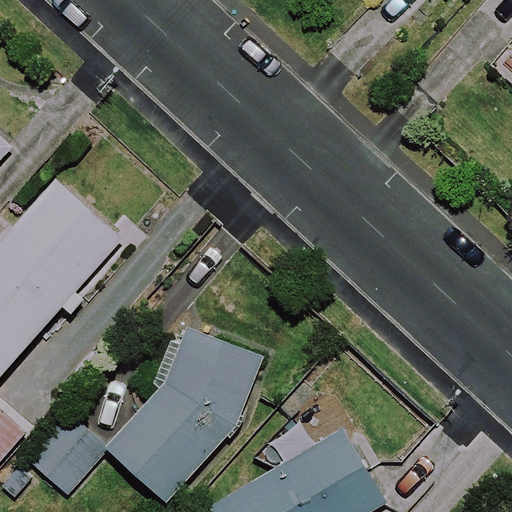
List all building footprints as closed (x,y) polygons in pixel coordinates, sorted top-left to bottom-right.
[(0,160),(13,145),(0,134),(0,160)] [(0,248),(0,381),(123,241),(58,183),(0,248)] [(265,362),(195,328),(170,382),(110,449),(168,501),(234,426),(265,362)] [(0,465),(27,436),(0,410),(0,465)] [(108,450),(68,413),(28,456),(68,493),(108,450)] [(370,511),(385,503),(343,432),(214,510),(214,511),(370,511)]
